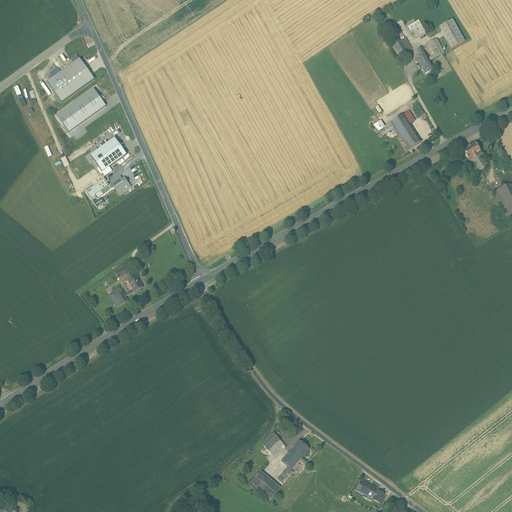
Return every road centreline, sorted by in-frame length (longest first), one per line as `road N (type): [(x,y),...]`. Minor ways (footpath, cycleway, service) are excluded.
road 1 (primary): [(511,109),(201,280)]
road 2 (unclassified): [(201,280),(267,390),(422,511)]
road 3 (tertiary): [(91,27),(201,280)]
road 4 (primary): [(201,280),(10,398)]
